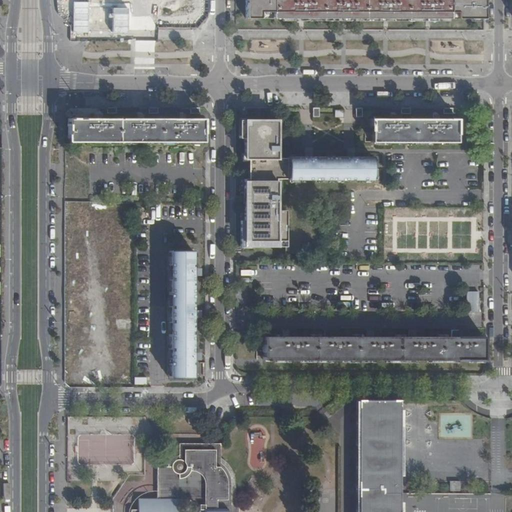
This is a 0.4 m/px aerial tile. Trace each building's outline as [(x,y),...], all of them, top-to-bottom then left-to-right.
[(85,26),(135,28),(136,9),(129,9),(129,0),(106,0),(107,3),(90,2),(89,0),(76,0),(76,15),(85,15),(85,26)] [(241,0),(242,16),(271,18),(271,0),(241,0)] [(271,0),(271,18),(449,19),(449,4),(449,0),(271,0)] [(449,0),(449,4),(449,19),(483,20),(483,0),(449,0)] [(274,117),(241,117),(240,248),(277,248),(276,177),(288,179),(288,157),(276,156),(274,117)] [(205,119),(70,118),(70,139),(204,140),(205,119)] [(372,119),(372,141),(457,142),(457,121),(372,119)] [(288,179),(371,180),(371,158),(288,157),(288,179)] [(471,246),(470,231),(462,231),(463,246),(471,246)] [(171,249),(169,376),(191,376),(192,249),(171,249)] [(466,292),(466,313),(477,313),(477,292),(466,292)] [(264,335),(264,358),(483,359),(483,337),(264,335)] [(358,493),(357,511),(401,511),(402,400),(358,399),(358,493)] [(136,507),(127,507),(126,511),(196,511),(197,442),(178,442),(177,455),(171,461),(171,465),(156,465),(156,497),(136,497),(136,507)] [(210,511),(210,442),(197,442),(196,511),(210,511)] [(241,511),(241,509),(241,502),(235,502),(234,502),(234,481),(229,465),(221,465),(221,442),(210,442),(210,511),(241,511)] [(450,481),(450,489),(460,489),(460,480),(450,481)]
